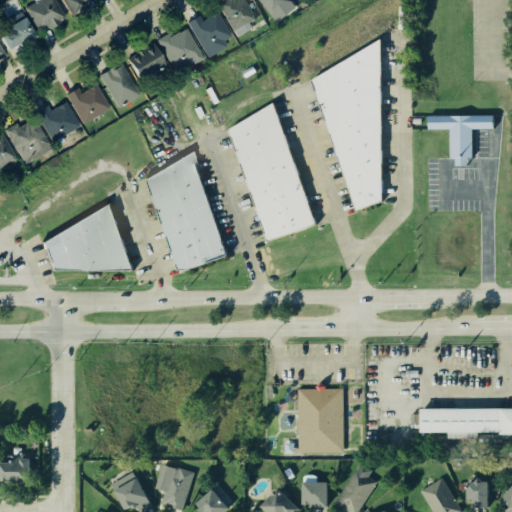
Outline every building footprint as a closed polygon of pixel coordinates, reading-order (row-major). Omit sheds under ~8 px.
[(21,9),(35,0),(51,0),(62,19),(36,34),(21,9)] [(55,0),(62,11),(79,0),(55,0)] [(215,0),(225,0),(226,1),(228,0),(240,0),(251,20),(232,31),(215,0)] [(260,0),(287,0),(288,1),(271,14),(260,0)] [(186,20),(194,15),(197,21),(214,12),(228,37),(219,42),(218,49),(206,57),(186,20)] [(0,34),(0,42),(5,52),(32,38),(20,16),(1,25),(5,32),(0,34)] [(154,39),(164,34),(165,36),(182,26),(201,60),(194,64),(191,59),(172,70),(154,39)] [(307,80),(376,38),(377,198),(350,209),(307,80)] [(122,64),(129,61),(127,56),(149,44),(159,64),(130,79),(122,64)] [(97,74),(117,62),(137,96),(117,108),(97,74)] [(64,94),(73,89),(76,94),(93,84),(107,109),(81,124),(64,94)] [(34,111),(43,106),(46,111),(63,102),(80,132),(54,147),(34,111)] [(268,102),(311,222),(261,241),(224,128),(268,102)] [(423,115),(494,114),(494,129),(470,129),(471,159),(467,159),(467,166),(454,166),(454,156),(449,156),(448,128),(423,128),(423,115)] [(2,131),(13,124),(15,128),(31,119),(49,149),(21,165),(2,131)] [(0,137),(13,160),(0,167),(0,137)] [(142,176),(186,152),(220,253),(173,269),(142,176)] [(48,268),(128,267),(103,202),(38,239),(48,268)] [(295,389),(339,389),(339,450),(296,450),(295,389)] [(414,407),(511,405),(511,433),(415,434),(414,407)] [(499,433),(477,432),(477,440),(499,440),(499,433)] [(0,454),(19,454),(20,459),(27,459),(28,481),(0,481),(0,454)] [(357,462),(368,469),(363,477),(374,483),(354,511),(348,511),(345,510),(344,511),(340,511),(330,505),(357,462)] [(281,469),(286,466),(291,476),(286,479),(281,469)] [(170,467),(190,473),(179,511),(158,505),(170,467)] [(109,488),(130,476),(149,508),(142,511),(137,511),(133,503),(121,510),(109,488)] [(430,511),(417,490),(437,478),(458,511),(456,511),(430,511)] [(511,511),(494,495),(511,478),(511,511)] [(298,480),(322,480),(323,506),(308,506),(308,503),(299,503),(298,480)] [(461,482),(486,482),(485,509),(467,508),(467,497),(461,496),(461,482)] [(192,502),(206,488),(226,507),(221,511),(197,511),(194,510),(197,507),(192,502)] [(262,511),(255,505),(270,488),(295,510),(293,511),(262,511)]
